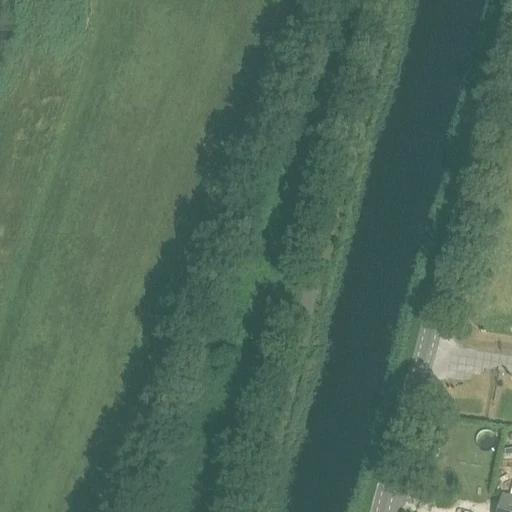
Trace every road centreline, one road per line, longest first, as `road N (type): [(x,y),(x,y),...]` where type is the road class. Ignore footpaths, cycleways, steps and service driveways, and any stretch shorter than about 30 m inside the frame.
road 1 (unclassified): [(250,511),(388,0)]
road 2 (tertiary): [(380,511),(511,18)]
